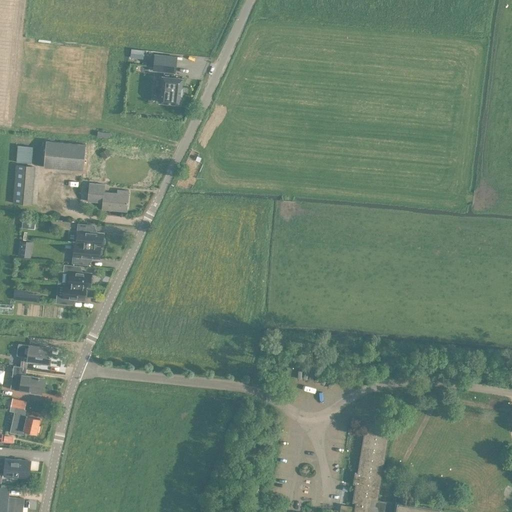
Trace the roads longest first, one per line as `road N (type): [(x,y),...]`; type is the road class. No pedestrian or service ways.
road 1 (unclassified): [(43,511),(76,371),(249,0)]
road 2 (unknown): [(307,431),(321,460),(319,485),(290,484),(297,443)]
